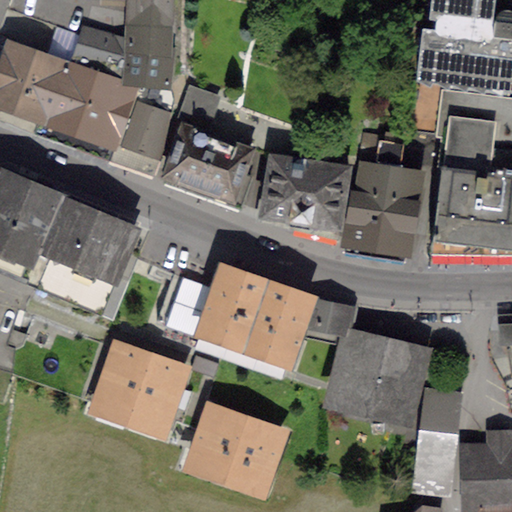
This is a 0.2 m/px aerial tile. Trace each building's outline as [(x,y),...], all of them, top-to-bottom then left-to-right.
[(172,28),(170,28),(171,0),(134,0),(133,35),(172,37),(172,28)] [(511,5),(508,4),(508,0),(417,0),(416,11),(436,14),(435,24),(423,22),(414,96),(410,95),(407,126),(444,130),(441,162),(435,162),(430,197),(436,197),(431,248),(511,249),(511,5)] [(133,87),(136,79),(129,77),(112,71),(113,67),(75,56),(83,29),(8,3),(0,26),(0,30),(15,35),(0,77),(0,97),(115,137),(133,87)] [(129,77),(131,72),(172,76),(175,41),(171,41),(172,37),(133,35),(85,22),(83,29),(75,56),(113,67),(112,71),(129,77)] [(153,169),(160,149),(171,101),(161,97),(163,94),(158,92),(161,84),(152,80),(148,92),(133,87),(115,137),(113,145),(121,147),(117,157),(153,169)] [(183,120),(184,120),(205,128),(218,93),(190,83),(181,109),(186,111),(183,120)] [(205,128),(184,120),(166,171),(242,198),(251,174),(251,172),(242,168),(251,144),(205,128)] [(398,165),(403,133),(382,130),(377,163),(364,161),(360,189),(355,188),(347,237),(407,247),(420,170),(418,168),(398,165)] [(349,162),(272,149),(262,209),(283,212),(283,214),(305,217),(305,219),(339,226),(349,162)] [(0,268),(31,281),(48,196),(0,176),(0,268)] [(31,281),(113,316),(138,258),(124,252),(133,231),(48,196),(31,281)] [(310,302),(189,259),(165,326),(287,368),(310,302)] [(301,334),(334,341),(336,329),(347,331),(352,309),(311,300),(310,302),(301,334)] [(511,314),(501,315),(502,358),(511,404),(511,403),(511,314)] [(417,370),(422,351),(351,335),(334,398),(405,416),(414,382),(420,384),(425,372),(417,370)] [(163,427),(182,371),(116,348),(97,404),(163,427)] [(214,377),(219,363),(195,354),(190,369),(214,377)] [(429,393),(417,492),(445,495),(458,397),(429,393)] [(263,487),(281,435),(209,410),(191,462),(263,487)] [(479,448),(463,448),(463,508),(479,508),(479,511),(511,511),(510,434),(491,434),(491,441),(479,442),(479,448)] [(422,502),(416,505),(409,511),(437,511),(439,506),(422,502)]
